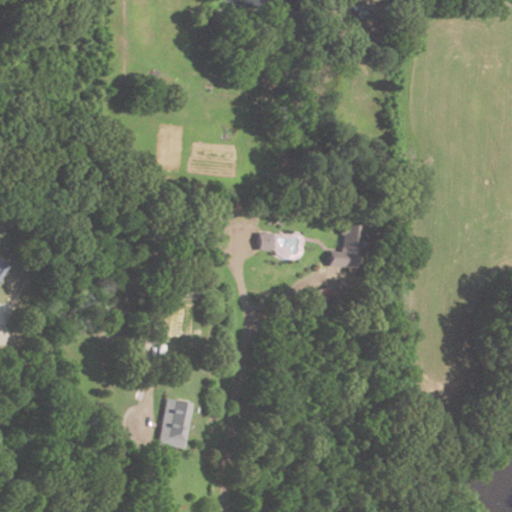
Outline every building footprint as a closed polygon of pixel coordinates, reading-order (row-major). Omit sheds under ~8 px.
[(339,225),(355,226),(353,250),(338,249),(339,225)] [(267,232),(253,232),(253,249),(267,249),(267,232)] [(0,282),(9,271),(0,264),(0,282)] [(307,293),(325,288),(328,300),(310,305),(307,293)] [(96,312),(119,313),(118,327),(95,325),(96,312)] [(127,344),(139,345),(138,361),(125,359),(127,344)] [(160,399),(187,404),(179,449),(152,445),(160,399)]
